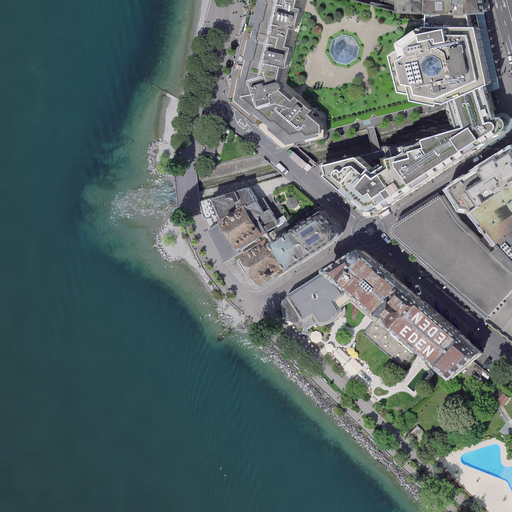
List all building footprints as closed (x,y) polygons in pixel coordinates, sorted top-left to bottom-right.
[(269,0),(263,28),(246,99),(253,105),(298,144),(336,135),(370,125),(453,101),(490,86),(501,81),(493,46),(485,8),(483,0),(269,0)] [(490,86),(453,101),(453,103),(463,130),(501,117),(495,99),(491,90),(490,86)] [(463,130),(437,138),(391,169),(387,172),(410,197),(412,196),(511,129),(511,113),(501,117),(463,130)] [(218,132),(211,131),(207,150),(215,151),(218,132)] [(511,154),(459,186),(468,206),(484,211),(511,192),(511,154)] [(410,197),(387,172),(365,155),(324,168),(378,216),(410,197)] [(220,250),(229,261),(274,234),(287,226),(292,223),(286,214),(281,217),(273,208),(270,209),(254,185),(217,197),(229,218),(212,229),(220,250)] [(511,192),(484,211),(508,244),(511,240),(511,192)] [(447,194),(395,227),(495,317),(511,296),(511,266),(497,253),(462,217),(447,194)] [(347,224),(329,209),(293,233),(287,226),(274,234),(296,268),(347,235),(349,232),(349,229),(348,226),(347,224)] [(296,268),(274,234),(229,261),(250,286),(253,288),(256,289),(259,289),(261,289),(263,288),(296,268)] [(511,240),(508,244),(497,253),(511,266),(511,296),(495,317),(511,327),(511,240)] [(456,376),(486,354),(368,248),(333,269),(292,294),(288,309),(292,322),(303,322),(308,329),(320,327),(325,323),(336,325),(348,314),(346,306),(357,297),(456,376)]
